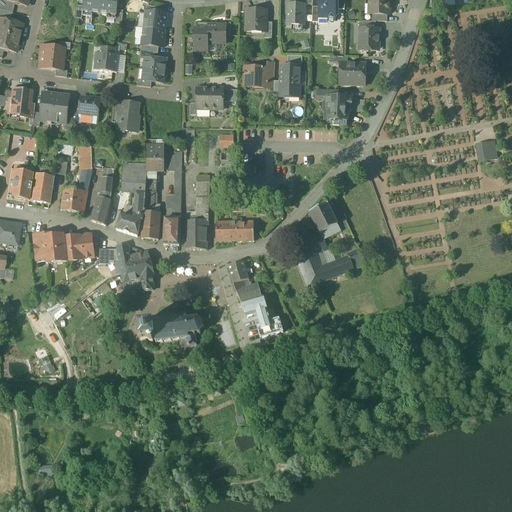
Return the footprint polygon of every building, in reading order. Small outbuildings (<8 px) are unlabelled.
[(0,0),(0,11),(11,14),(14,5),(1,2),(1,1),(0,0)] [(92,14),(100,15),(101,0),(84,0),(83,8),(82,17),(92,18),(92,14)] [(118,0),(101,0),(100,15),(107,16),(106,20),(116,21),(117,12),(118,0)] [(135,0),(134,0),(131,9),(136,11),(140,2),(135,0)] [(327,23),(335,23),(336,16),(338,17),(339,12),(338,0),(319,0),(319,9),(318,20),(319,20),(327,20),(327,23)] [(389,17),(389,0),(369,0),(369,9),(372,9),(372,16),(387,17),(389,17)] [(287,27),(304,28),(305,7),(305,6),(296,6),(290,6),(288,6),(287,27)] [(0,21),(9,24),(11,14),(0,11),(0,21)] [(264,34),(265,34),(265,24),(265,23),(266,23),(266,17),(265,17),(265,12),(247,12),(247,33),(264,34)] [(145,15),(143,30),(165,33),(167,16),(163,15),(146,14),(145,13),(145,15)] [(353,13),(347,15),(349,21),(355,19),(353,13)] [(139,15),(137,30),(143,30),(145,15),(139,15)] [(0,36),(18,40),(21,27),(9,24),(0,21),(0,36)] [(375,31),(375,23),(372,23),(359,23),(359,31),(360,32),(360,31),(375,31)] [(193,54),(208,54),(208,46),(208,44),(223,44),(223,46),(224,46),(224,37),(224,27),(223,27),(209,27),(209,26),(198,26),(198,30),(198,38),(194,38),(193,54)] [(142,40),(143,30),(137,30),(136,30),(135,39),(142,40)] [(163,50),(165,33),(143,30),(142,40),(142,47),(158,49),(163,50)] [(364,53),(368,53),(369,52),(377,52),(378,32),(375,32),(375,31),(360,31),(360,32),(360,44),(362,44),(362,51),(363,51),(364,53)] [(15,54),(18,40),(0,36),(0,50),(3,51),(15,54)] [(300,44),(302,52),(310,49),(307,42),(300,44)] [(65,51),(70,52),(71,45),(58,44),(57,50),(65,51)] [(40,48),(39,59),(64,62),(65,51),(57,50),(40,48)] [(97,72),(117,74),(119,57),(115,57),(116,50),(101,49),(100,55),(95,54),(94,65),(98,65),(97,72)] [(117,74),(124,75),(126,58),(119,57),(117,74)] [(300,68),(306,68),(307,58),(288,57),(288,67),(293,68),(300,68)] [(63,72),(64,62),(39,59),(38,70),(55,72),(63,73),(63,72)] [(145,60),(144,71),(165,73),(166,62),(154,61),(145,60)] [(344,86),(365,87),(365,66),(347,66),(340,65),(340,66),(340,76),(344,76),(344,85),(340,85),(339,86),(344,86)] [(244,89),(254,89),(254,87),(266,87),(266,86),(267,86),(267,84),(268,72),(268,70),(267,70),(255,69),(255,66),(245,66),(244,89)] [(298,100),(299,100),(300,88),(300,74),(300,68),(293,68),(288,67),(287,67),(287,68),(287,71),(281,71),(281,67),(280,67),(280,83),(279,99),(290,99),(290,96),(298,97),(298,100)] [(164,85),(165,73),(144,71),(142,82),(142,83),(151,84),(164,85)] [(137,88),(151,89),(151,84),(142,83),(142,82),(138,81),(137,88)] [(197,111),(210,111),(210,90),(206,90),(206,91),(197,91),(197,105),(197,111)] [(214,90),(210,90),(210,111),(223,112),(223,104),(223,92),(214,91),(214,90)] [(16,119),(26,120),(28,106),(29,93),(13,92),(13,94),(12,101),(10,101),(9,109),(7,109),(6,116),(16,117),(16,119)] [(229,92),(229,104),(237,104),(237,92),(229,92)] [(39,123),(52,125),(55,96),(41,95),(39,115),(38,123),(39,123)] [(69,98),(55,96),(52,125),(65,126),(66,126),(67,118),(69,98)] [(345,122),(347,122),(353,105),(351,99),(336,99),(324,98),(324,99),(324,107),(326,107),(325,121),(331,121),(345,122)] [(93,117),(97,118),(99,102),(81,100),(80,108),(79,115),(81,116),(93,117)] [(120,132),(137,134),(139,119),(137,117),(138,108),(136,106),(121,104),(120,107),(118,125),(121,125),(120,132)] [(112,124),(118,125),(120,107),(114,107),(112,124)] [(81,116),(80,125),(92,126),(93,117),(81,116)] [(72,127),(73,119),(67,118),(66,126),(65,126),(64,132),(71,133),(72,127)] [(72,127),(71,133),(71,134),(82,135),(82,127),(72,127)] [(186,132),(186,150),(195,150),(194,132),(186,132)] [(9,145),(23,147),(24,137),(10,135),(9,145)] [(232,138),(221,138),(220,149),(229,149),(229,154),(232,154),(232,138)] [(478,151),(480,163),(496,160),(493,144),(486,146),(486,150),(478,151)] [(83,171),(92,171),(91,146),(82,147),(83,171)] [(147,153),(147,166),(147,173),(156,172),(164,172),(164,148),(155,148),(155,153),(147,153)] [(23,163),(33,165),(35,150),(25,149),(23,163)] [(181,221),(182,153),(176,153),(176,172),(175,172),(175,199),(166,199),(166,210),(167,210),(166,220),(181,221)] [(175,172),(176,172),(176,153),(168,153),(168,172),(175,172)] [(55,176),(66,177),(68,164),(57,163),(55,176)] [(23,174),(32,175),(33,166),(24,165),(23,174)] [(135,194),(143,195),(145,195),(145,194),(147,173),(147,166),(124,166),(121,193),(135,195),(135,194)] [(102,179),(113,181),(114,171),(103,170),(102,179)] [(92,171),(83,171),(80,187),(71,186),(71,191),(87,192),(92,171)] [(6,199),(28,203),(32,175),(23,174),(11,172),(6,199)] [(155,195),(156,195),(156,172),(147,173),(145,194),(155,194),(155,195)] [(369,173),(341,187),(377,260),(396,251),(369,173)] [(28,203),(49,206),(53,178),(32,175),(28,203)] [(196,177),(196,198),(202,198),(209,198),(210,177),(196,177)] [(107,194),(106,201),(110,202),(113,181),(102,179),(101,194),(107,194)] [(61,212),(83,215),(87,192),(71,191),(64,190),(61,212)] [(155,194),(145,194),(145,195),(143,222),(142,240),(158,241),(160,215),(154,214),(154,205),(155,195),(155,194)] [(143,222),(145,195),(143,195),(142,200),(135,200),(133,216),(133,218),(122,215),(116,231),(137,238),(141,222),(143,222)] [(112,203),(110,202),(106,201),(97,197),(91,221),(90,221),(90,222),(106,227),(106,226),(112,203)] [(186,213),(186,217),(201,216),(202,198),(196,198),(195,213),(186,213)] [(320,235),(324,242),(341,234),(336,224),(328,206),(309,215),(320,236),(320,235)] [(164,247),(179,248),(181,221),(166,220),(165,220),(164,247)] [(216,224),(216,243),(254,243),(253,224),(242,224),(241,220),(233,221),(233,224),(216,224)] [(341,234),(342,235),(350,231),(344,220),(336,224),(341,234)] [(207,252),(208,224),(201,222),(187,222),(186,224),(186,251),(207,252)] [(0,244),(10,246),(10,242),(18,243),(21,227),(5,224),(4,227),(0,226),(0,244)] [(297,263),(308,289),(354,272),(354,271),(352,265),(348,258),(335,263),(328,266),(322,268),(317,254),(327,249),(324,242),(320,235),(320,236),(299,246),(301,251),(305,260),(300,262),(297,263)] [(80,237),(80,238),(82,259),(82,262),(83,262),(83,260),(93,259),(91,236),(80,237)] [(77,259),(82,259),(80,238),(63,240),(63,237),(46,239),(45,237),(34,238),(37,262),(47,261),(48,265),(48,262),(53,262),(54,265),(77,262),(77,259)] [(120,269),(135,267),(135,266),(136,269),(137,272),(121,277),(122,277),(121,277),(124,285),(140,280),(141,292),(140,292),(153,292),(153,291),(154,276),(147,254),(130,258),(128,247),(117,247),(117,251),(119,262),(120,268),(120,269)] [(322,268),(328,266),(324,255),(329,252),(327,249),(317,254),(322,268)] [(99,266),(109,266),(109,265),(110,251),(100,251),(99,266)] [(110,251),(109,265),(114,265),(114,263),(119,262),(117,251),(110,251)] [(296,253),(300,262),(305,260),(301,251),(296,253)] [(331,251),(329,252),(324,255),(328,266),(335,263),(331,251)] [(367,266),(364,261),(360,251),(347,255),(348,258),(352,265),(354,271),(367,266)] [(228,267),(233,286),(243,283),(248,281),(243,263),(228,267)] [(135,266),(135,267),(120,269),(121,274),(121,277),(137,272),(136,269),(135,266)] [(13,272),(3,271),(3,272),(2,281),(2,283),(12,284),(13,272)] [(140,292),(141,292),(140,280),(124,285),(126,292),(140,292)] [(244,286),(243,283),(233,286),(236,292),(245,290),(244,286)] [(107,286),(99,292),(105,301),(113,295),(107,286)] [(247,289),(245,290),(236,292),(241,305),(254,301),(262,299),(258,286),(247,289)] [(43,303),(45,309),(46,312),(59,304),(54,294),(43,303)] [(241,305),(246,319),(255,316),(258,326),(256,327),(260,341),(266,339),(278,336),(283,334),(279,320),(275,321),(271,323),(268,313),(264,298),(241,305)] [(100,299),(92,304),(96,309),(103,303),(100,299)] [(36,306),(38,312),(45,309),(43,303),(36,306)] [(183,349),(183,350),(186,350),(186,349),(196,347),(194,335),(198,335),(199,336),(200,335),(199,334),(203,330),(204,330),(204,329),(203,329),(202,325),(204,324),(203,323),(202,323),(198,321),(199,319),(197,318),(197,320),(187,321),(186,316),(185,316),(185,315),(184,316),(177,317),(177,316),(175,317),(176,317),(168,318),(166,318),(166,319),(159,319),(157,319),(157,320),(153,320),(153,319),(153,325),(139,327),(140,342),(149,341),(149,342),(150,343),(153,343),(154,342),(154,340),(155,340),(156,343),(155,344),(156,345),(157,344),(162,343),(162,344),(163,344),(163,343),(170,342),(171,343),(172,343),(172,342),(179,341),(180,350),(183,349)] [(278,336),(266,339),(268,347),(280,344),(278,336)] [(48,357),(40,361),(46,377),(54,374),(48,357)] [(184,400),(177,402),(179,409),(186,408),(184,400)] [(243,417),(237,419),(239,425),(245,423),(243,417)] [(178,425),(168,426),(170,438),(180,436),(178,425)] [(52,467),(39,468),(40,475),(42,474),(43,479),(52,478),(51,473),(53,473),(52,467)]
